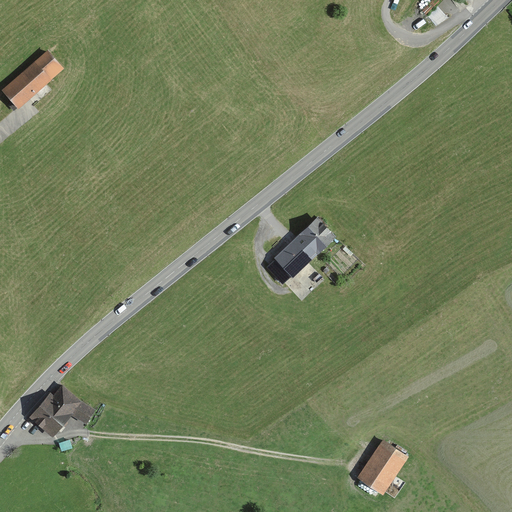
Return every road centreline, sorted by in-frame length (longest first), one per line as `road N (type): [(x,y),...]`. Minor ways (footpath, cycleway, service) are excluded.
road 1 (primary): [(502,0),(73,355),(0,435)]
road 2 (track): [(4,429),(54,443),(187,440),(349,463)]
road 3 (track): [(482,19),(419,39),(394,28),(386,10),(392,0)]
